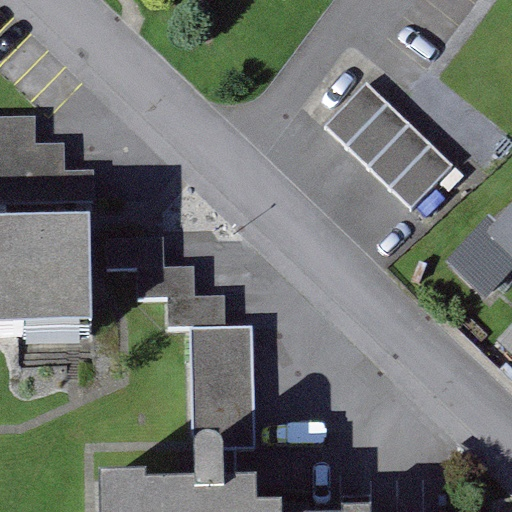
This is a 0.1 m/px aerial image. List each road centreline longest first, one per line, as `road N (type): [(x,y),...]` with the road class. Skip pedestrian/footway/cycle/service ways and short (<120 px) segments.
road 1 (residential): [(226,169),(511,430)]
road 2 (residential): [(54,0),(226,169)]
road 3 (residential): [(226,169),(367,0)]
